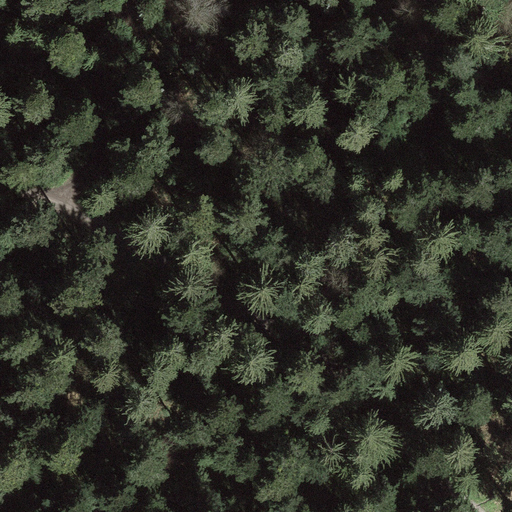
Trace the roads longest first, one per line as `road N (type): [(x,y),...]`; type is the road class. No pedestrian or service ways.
road 1 (track): [(0,184),(158,254),(305,346),(482,511)]
road 2 (track): [(511,437),(478,334),(439,275),(330,152),(264,0)]
